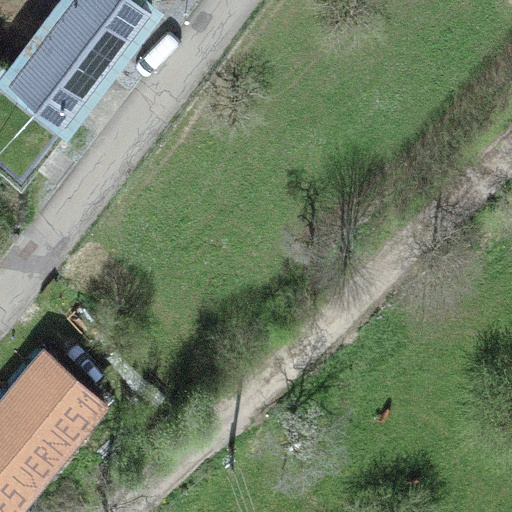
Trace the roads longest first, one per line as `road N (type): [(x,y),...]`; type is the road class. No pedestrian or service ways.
road 1 (track): [(511,143),(117,511)]
road 2 (residential): [(231,0),(0,287)]
